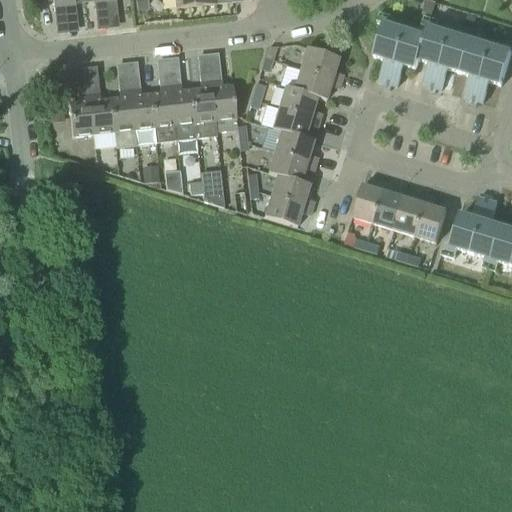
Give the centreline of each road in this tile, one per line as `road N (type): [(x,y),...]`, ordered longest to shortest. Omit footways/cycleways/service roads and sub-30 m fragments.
road 1 (unclassified): [(57,511),(25,186)]
road 2 (residential): [(12,62),(274,29)]
road 3 (residential): [(359,156),(372,116),(389,111),(498,151)]
road 4 (residential): [(507,168),(499,181),(462,191),(359,156)]
road 5 (residential): [(25,186),(12,62)]
